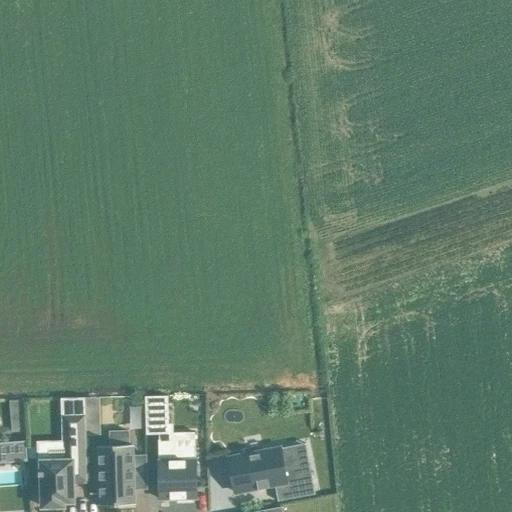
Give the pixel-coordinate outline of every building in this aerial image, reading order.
[(217,394),(207,395),(207,409),(218,408),(217,394)] [(168,395),(145,396),(146,434),(148,434),(148,432),(158,432),(158,433),(169,433),(168,395)] [(64,501),(74,501),(73,472),(87,472),(85,398),(63,399),(65,455),(48,455),(49,460),(39,460),(39,475),(42,475),(43,506),(64,506),(64,501)] [(98,445),(100,505),(135,504),(135,488),(147,488),(146,455),(134,455),(133,444),(129,444),(128,431),(110,432),(111,445),(98,445)] [(160,499),(178,498),(179,501),(193,501),(192,498),(197,498),(196,446),(175,447),(175,438),(159,439),(160,499)] [(0,441),(0,462),(27,460),(25,440),(0,441)] [(258,488),(258,489),(270,487),(270,486),(287,483),(280,447),(229,457),(235,492),(258,488)]
